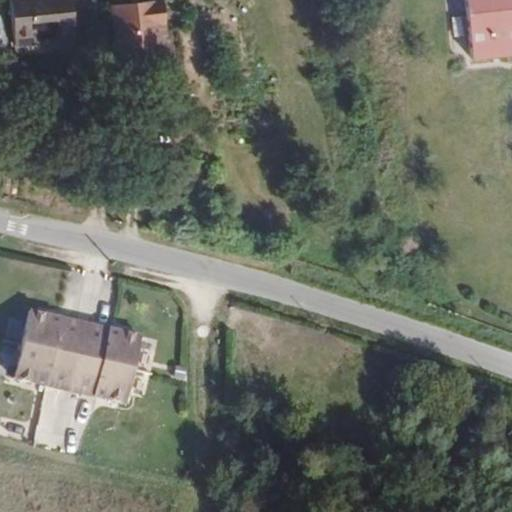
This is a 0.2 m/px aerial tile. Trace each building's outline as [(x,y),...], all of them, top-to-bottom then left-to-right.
[(36,55),(36,49),(77,44),(71,0),(9,8),(17,61),(37,59),(36,55)] [(511,0),(457,0),(462,54),(511,48),(511,0)] [(152,22),(101,27),(107,84),(157,79),(152,22)] [(77,44),(36,49),(36,55),(77,50),(77,44)] [(37,59),(17,61),(18,73),(39,71),(37,59)] [(133,346),(27,314),(7,378),(113,410),(133,346)]
